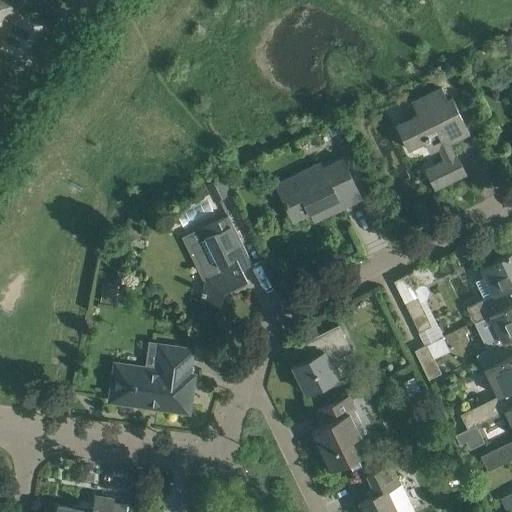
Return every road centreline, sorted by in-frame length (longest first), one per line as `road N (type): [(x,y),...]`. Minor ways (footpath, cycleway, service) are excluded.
road 1 (residential): [(212,451),(231,429),(246,368),(274,316),(511,201)]
road 2 (residential): [(30,434),(183,457),(212,451)]
road 3 (residential): [(0,130),(40,58),(92,0)]
